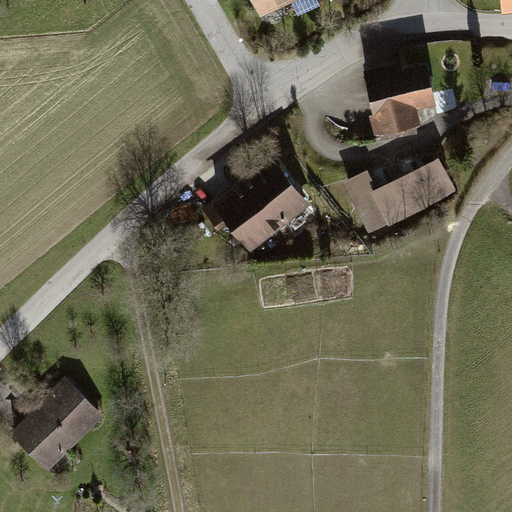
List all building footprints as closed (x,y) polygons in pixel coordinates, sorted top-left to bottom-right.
[(248,0),(259,24),(311,0),(248,0)] [(428,56),(363,66),(372,128),(437,119),(428,56)] [(367,168),(346,181),(358,203),(373,229),(452,184),(432,154),(378,184),(367,168)] [(304,204),(262,158),(210,205),(253,251),(304,204)] [(70,386),(23,431),(57,467),(104,422),(70,386)]
